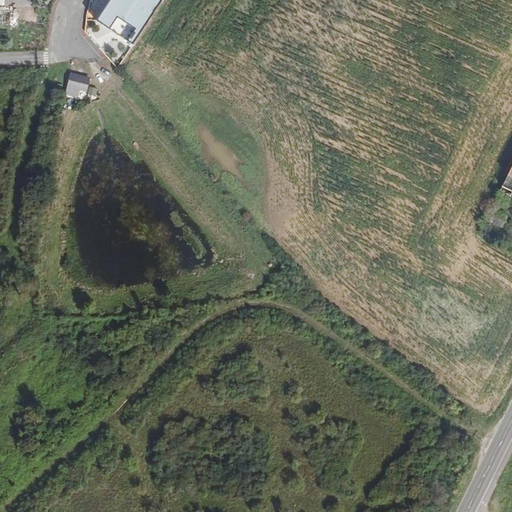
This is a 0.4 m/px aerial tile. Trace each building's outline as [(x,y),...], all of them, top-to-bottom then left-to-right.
[(110,0),(97,20),(133,45),(163,0),(110,0)] [(0,66),(45,64),(43,55),(42,46),(0,47),(0,66)] [(90,73),(68,69),(65,95),(80,97),(81,88),(88,89),(90,73)] [(511,166),(502,186),(511,190),(511,166)] [(511,190),(502,186),(495,201),(506,206),(511,195),(511,190)] [(502,227),(507,216),(495,210),(490,220),(502,227)]
